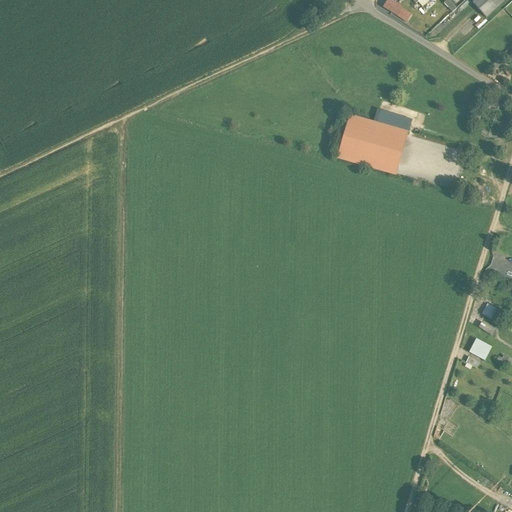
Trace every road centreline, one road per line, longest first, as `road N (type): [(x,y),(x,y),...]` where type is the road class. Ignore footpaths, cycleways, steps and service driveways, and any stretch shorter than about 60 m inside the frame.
road 1 (track): [(0,182),(362,4)]
road 2 (track): [(130,124),(124,511)]
road 3 (track): [(511,165),(406,511)]
road 4 (residential): [(511,99),(362,4)]
